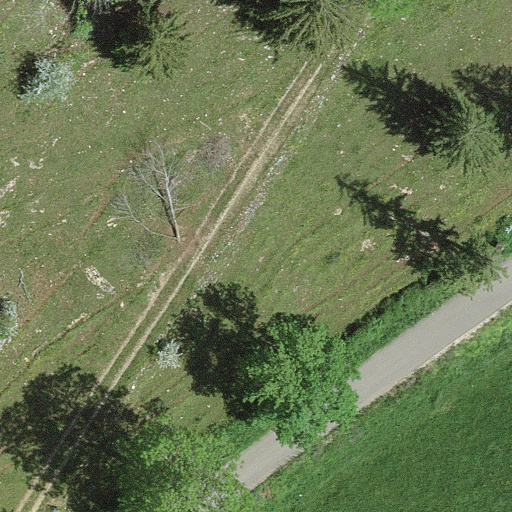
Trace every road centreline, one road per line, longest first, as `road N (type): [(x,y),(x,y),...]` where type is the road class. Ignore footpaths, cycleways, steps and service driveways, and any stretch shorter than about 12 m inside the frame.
road 1 (track): [(52,511),(364,0)]
road 2 (unclassified): [(511,285),(197,511)]
